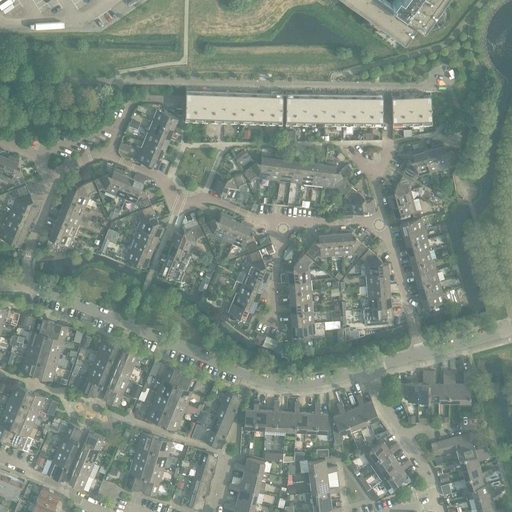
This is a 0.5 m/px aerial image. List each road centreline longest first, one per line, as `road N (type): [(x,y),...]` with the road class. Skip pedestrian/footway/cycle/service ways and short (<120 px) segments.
road 1 (residential): [(0,79),(436,86),(444,74)]
road 2 (residential): [(23,286),(270,383),(310,384),(369,368)]
road 3 (residential): [(109,156),(167,181),(178,206),(203,197),(282,229)]
road 4 (residential): [(421,354),(379,225)]
